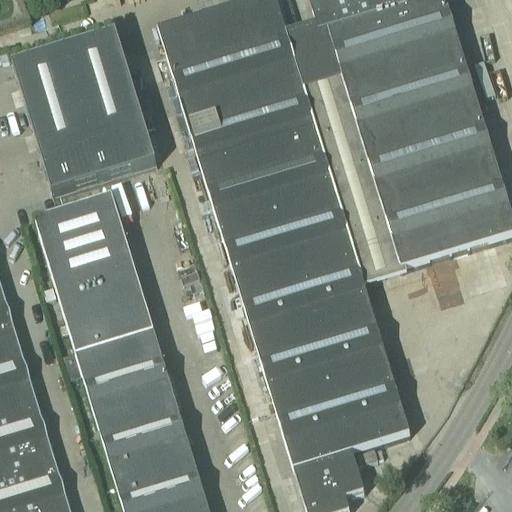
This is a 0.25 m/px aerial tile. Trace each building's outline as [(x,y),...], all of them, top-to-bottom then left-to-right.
[(511,241),(511,222),(443,0),(327,0),(329,5),(319,8),(325,27),(286,39),(274,0),(272,0),(158,35),(233,279),(214,284),(241,373),(260,367),(304,511),(347,511),(345,504),(364,498),(352,459),(409,441),(362,287),(401,275),(511,241)] [(116,40),(12,72),(52,203),(155,171),(156,171),(117,44),(116,40)] [(112,202),(34,226),(76,362),(154,339),(112,202)] [(0,415),(31,406),(0,304),(0,415)] [(207,511),(154,339),(76,362),(122,511),(207,511)] [(0,464),(45,451),(31,406),(0,415),(0,464)] [(0,511),(3,511),(59,495),(45,451),(0,464),(0,511)] [(63,511),(59,495),(3,511),(63,511)]
